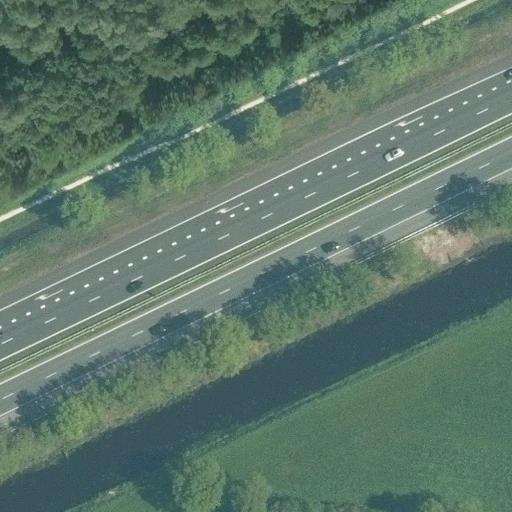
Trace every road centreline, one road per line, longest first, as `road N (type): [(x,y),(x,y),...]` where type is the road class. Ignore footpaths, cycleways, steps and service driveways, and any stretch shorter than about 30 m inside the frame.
road 1 (motorway): [(0,397),(511,146)]
road 2 (motorway): [(511,97),(0,345)]
